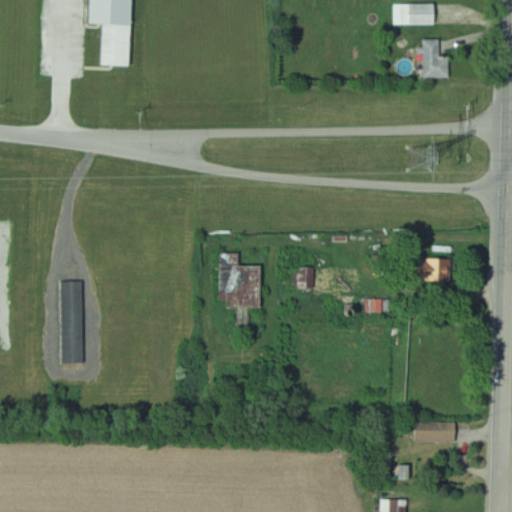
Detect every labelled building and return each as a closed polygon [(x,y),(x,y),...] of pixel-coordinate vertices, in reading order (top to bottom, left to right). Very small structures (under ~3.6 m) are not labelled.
[(135,0),(91,0),(91,24),(106,24),(105,65),(134,66),(135,0)] [(395,25),(438,25),(438,3),(395,3),(395,25)] [(452,57),(441,57),(441,39),(425,39),(425,78),(452,78),(452,57)] [(231,308),(265,308),(265,266),(241,266),(241,254),(221,254),(221,301),(231,301),(231,308)] [(454,259),(419,259),(419,281),(454,281),(454,259)] [(317,268),(290,268),(290,289),(317,289),(317,268)] [(361,268),(342,268),(342,297),(361,297),(361,268)] [(85,362),(85,282),(64,282),(64,362),(85,362)] [(458,422),(418,422),(418,442),(458,442),(458,422)] [(408,511),(408,500),(381,500),(381,511),(408,511)]
